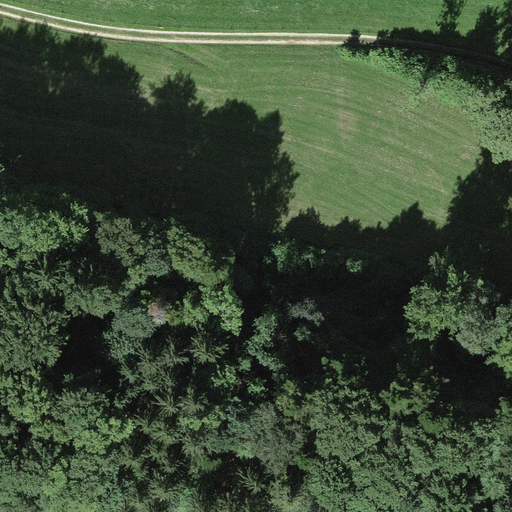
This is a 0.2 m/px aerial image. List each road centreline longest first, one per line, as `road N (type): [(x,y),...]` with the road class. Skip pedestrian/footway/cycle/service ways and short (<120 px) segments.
road 1 (track): [(0,9),(130,36),(408,42),(511,57)]
road 2 (track): [(0,493),(232,511)]
